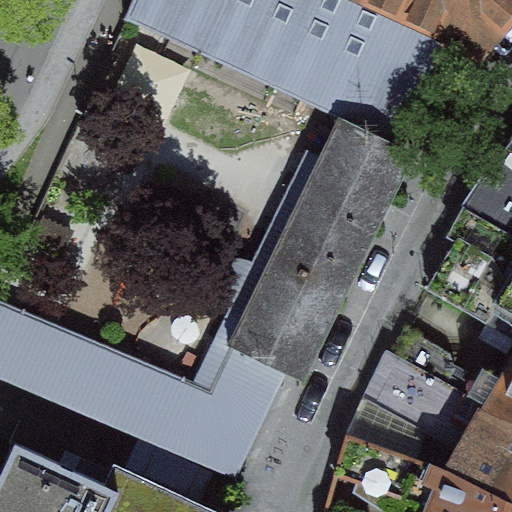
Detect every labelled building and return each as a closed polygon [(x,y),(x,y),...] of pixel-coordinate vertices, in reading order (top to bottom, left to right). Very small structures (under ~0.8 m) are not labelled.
[(0,378),(238,478),(449,42),(359,0),(139,0),(134,12),(203,44),(200,50),(206,53),(209,47),(276,77),(273,84),(278,86),(281,79),(348,110),(215,390),(0,302),(0,378)] [(511,22),(511,0),(359,0),(449,42),(482,57),(511,22)] [(511,138),(498,157),(511,166),(511,138)] [(511,166),(498,157),(464,208),(479,217),(511,237),(511,166)] [(470,241),(437,293),(495,327),(511,299),(511,237),(479,217),(467,239),(470,241)] [(511,337),(511,299),(495,327),(511,337)] [(397,355),(455,385),(463,371),(457,358),(408,330),(397,355)] [(455,385),(397,355),(391,353),(367,399),(441,437),(436,448),(424,444),(418,460),(437,466),(453,471),(491,401),(476,395),(455,385)] [(491,401),(511,411),(511,362),(497,390),(483,382),(476,395),(491,401)] [(453,471),(510,500),(507,506),(511,508),(511,411),(491,401),(453,471)] [(437,466),(418,460),(350,437),(338,476),(423,506),(427,494),(437,466)] [(123,482),(17,444),(3,479),(0,477),(0,511),(174,511),(119,492),(123,482)] [(511,511),(511,508),(507,506),(510,500),(453,471),(437,466),(427,494),(438,499),(431,511),(511,511)]
